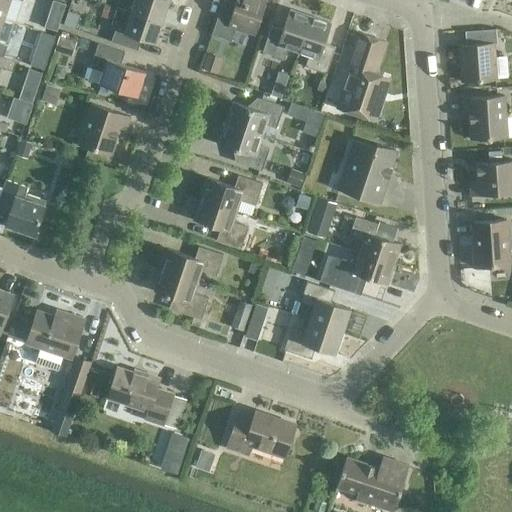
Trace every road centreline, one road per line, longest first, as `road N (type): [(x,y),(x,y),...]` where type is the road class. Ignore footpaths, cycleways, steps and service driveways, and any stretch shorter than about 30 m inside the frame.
road 1 (residential): [(441,299),(338,404),(149,340),(125,294),(91,281)]
road 2 (residential): [(213,0),(147,185),(114,215),(91,281)]
road 3 (residential): [(421,17),(441,299)]
